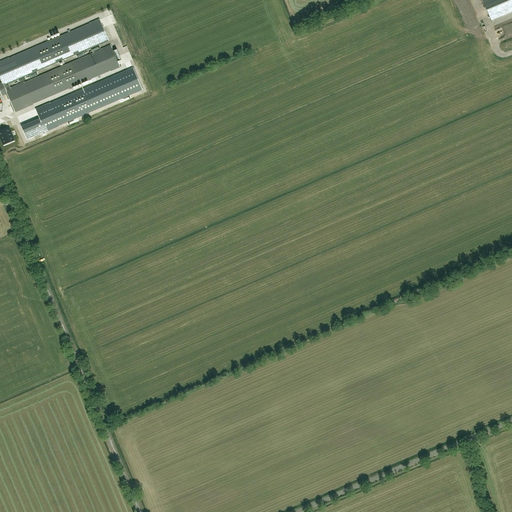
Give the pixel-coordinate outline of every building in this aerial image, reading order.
[(511,0),(483,0),(491,19),(511,10),(511,0)] [(90,23),(70,32),(69,30),(67,30),(68,33),(8,58),(0,61),(0,76),(2,82),(3,82),(4,85),(8,83),(9,84),(18,80),(17,80),(99,44),(100,45),(109,41),(99,19),(90,23)] [(503,26),(494,30),(497,37),(506,33),(503,26)] [(2,82),(0,83),(0,90),(2,96),(7,93),(8,94),(6,95),(8,99),(9,99),(11,103),(10,104),(11,106),(12,106),(15,112),(34,104),(33,103),(120,66),(117,61),(121,60),(117,49),(113,51),(111,45),(27,81),(27,80),(23,81),(24,82),(10,88),(9,84),(8,83),(4,85),(3,82),(2,82)] [(58,126),(142,89),(133,67),(36,110),(40,119),(45,131),(58,126)] [(45,131),(40,119),(22,127),(27,139),(45,131)] [(5,129),(0,131),(0,138),(2,145),(10,141),(5,129)]
